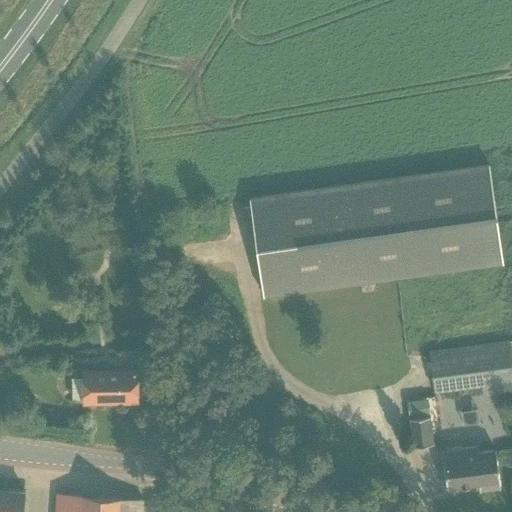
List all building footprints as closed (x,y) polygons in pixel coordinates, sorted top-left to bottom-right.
[(502,264),(489,165),(250,197),(264,297),(502,264)] [(511,382),(506,340),(427,350),(433,392),(511,382)] [(152,365),(153,371),(157,391),(175,387),(169,362),(152,365)] [(83,371),(83,378),(71,378),(71,399),(83,399),(84,402),(85,402),(84,395),(94,395),(94,402),(137,401),(136,369),(83,371)] [(433,444),(429,416),(409,419),(413,446),(433,444)] [(476,446),(442,451),(446,489),(478,485),(479,491),(500,488),(495,451),(477,453),(476,446)] [(0,511),(22,511),(24,491),(0,489),(0,511)] [(57,493),(55,511),(141,511),(143,500),(57,493)]
